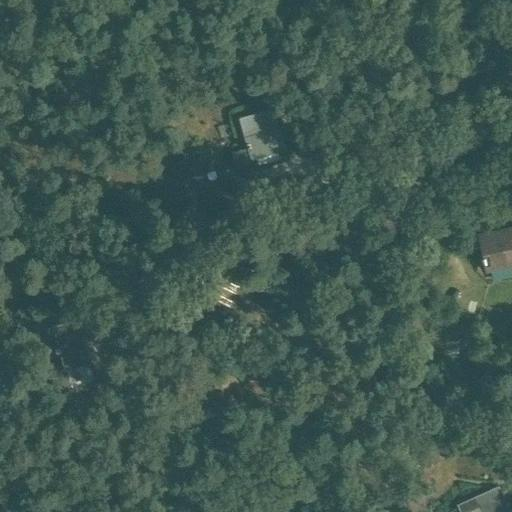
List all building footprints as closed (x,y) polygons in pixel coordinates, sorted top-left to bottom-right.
[(285,107),(285,106),(283,107),(279,108),(283,122),(289,120),(285,107)] [(285,148),(282,138),(273,108),(238,118),(250,158),(285,148)] [(356,239),(380,218),(368,204),(344,225),(356,239)] [(486,270),(496,268),(511,264),(511,251),(511,247),(511,246),(511,228),(478,236),(483,256),(481,257),(482,263),(484,262),(486,270)] [(219,300),(227,282),(212,275),(204,293),(219,300)] [(49,315),(61,358),(88,350),(84,335),(98,331),(91,303),(49,315)] [(441,325),(447,313),(438,308),(432,320),(441,325)] [(465,511),(477,507),(479,511),(510,511),(498,485),(457,504),(460,511),(465,511)]
